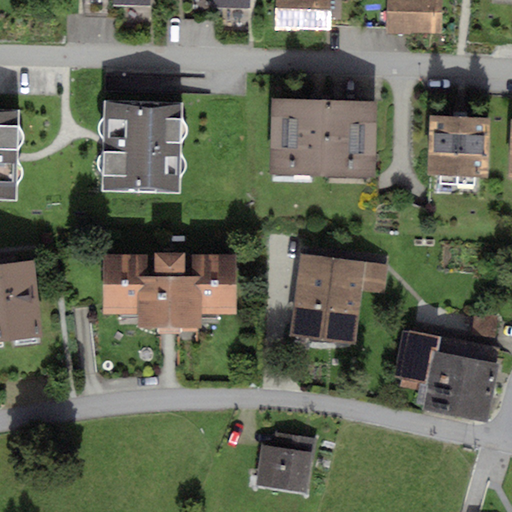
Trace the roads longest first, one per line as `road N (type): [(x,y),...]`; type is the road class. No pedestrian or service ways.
road 1 (residential): [(511,69),(0,53)]
road 2 (residential): [(501,441),(344,406),(241,398),(146,400),(0,420)]
